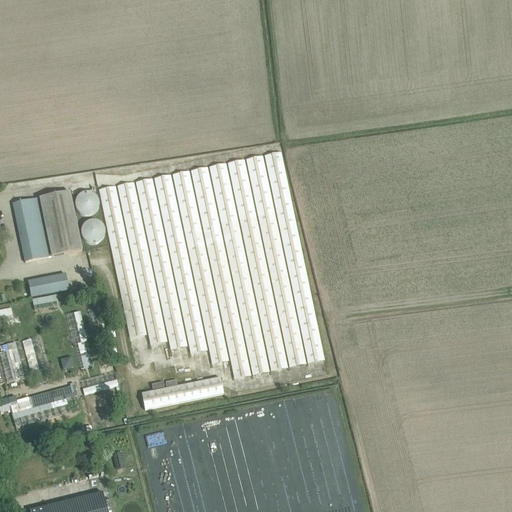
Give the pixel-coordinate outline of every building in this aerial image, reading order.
[(24,264),(82,252),(70,193),(12,205),(24,264)] [(75,203),(75,205),(75,206),(75,207),(75,209),(76,210),(76,211),(77,212),(78,214),(79,215),(80,216),(81,216),(83,217),(84,217),(85,218),(87,218),(88,218),(90,217),(91,217),(92,217),(93,216),(94,215),(95,214),(96,213),(97,212),(98,211),(98,209),(99,208),(99,207),(99,205),(99,204),(98,203),(98,201),(97,200),(97,199),(96,198),(95,197),(94,196),(93,195),(91,195),(90,194),(89,194),(87,194),(86,194),(84,194),(83,194),(82,195),(81,195),(79,196),(78,197),(78,198),(77,199),(76,201),(76,202),(75,203)] [(94,245),(95,245),(97,245),(98,244),(99,244),(100,243),(101,242),(102,241),(103,240),(104,238),(104,237),(105,236),(105,234),(105,233),(105,232),(104,230),(104,229),(103,228),(103,226),(102,225),(101,224),(100,224),(98,223),(97,222),(96,222),(95,222),(93,221),(92,221),(90,222),(89,222),(88,222),(87,223),(85,224),(84,225),(83,226),(83,227),(82,228),(81,229),(81,231),(81,232),(81,234),(81,235),(81,236),(82,238),(82,239),(83,240),(84,241),(84,242),(85,243),(86,243),(87,244),(89,245),(90,245),(91,245),(93,245),(94,245)] [(31,300),(69,292),(65,275),(27,282),(31,300)] [(0,318),(2,318),(4,328),(12,326),(12,325),(14,324),(11,309),(0,311),(0,318)] [(88,342),(81,312),(65,316),(73,346),(88,342)] [(22,343),(31,377),(48,373),(39,338),(22,343)] [(0,353),(0,357),(7,384),(30,378),(20,342),(0,347),(0,352),(0,354),(0,353)] [(81,369),(92,368),(91,354),(81,355),(81,369)] [(116,373),(82,381),(85,396),(119,387),(116,373)] [(141,396),(145,411),(223,395),(219,380),(141,396)] [(15,397),(0,401),(0,414),(11,411),(12,416),(77,397),(74,386),(16,402),(15,397)] [(175,432),(153,438),(171,507),(178,505),(183,502),(179,501),(182,489),(174,487),(183,485),(185,480),(191,478),(184,476),(188,474),(192,475),(195,473),(202,471),(200,468),(204,467),(209,464),(204,458),(206,452),(211,454),(214,452),(210,445),(208,451),(199,449),(198,449),(197,450),(188,452),(185,451),(187,444),(177,441),(175,432)] [(125,470),(121,455),(113,457),(117,472),(125,470)] [(107,511),(103,494),(30,511),(107,511)]
